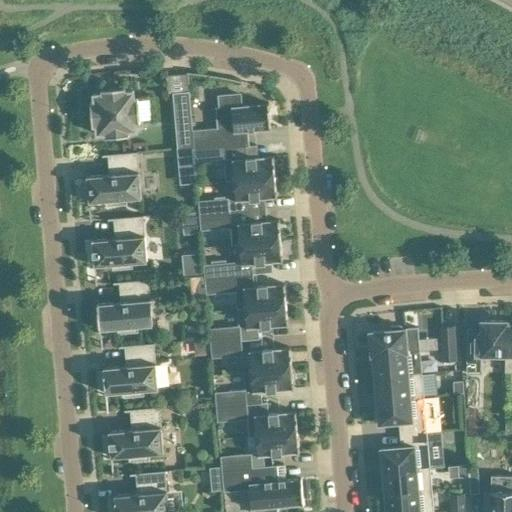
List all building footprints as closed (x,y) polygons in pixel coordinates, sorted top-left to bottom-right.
[(106,137),(130,135),(129,131),(137,130),(136,123),(140,122),(138,98),(134,98),(134,90),(126,91),(125,87),(101,89),(102,93),(94,94),(94,102),(90,102),(93,126),(97,126),(97,134),(105,133),(106,137)] [(191,124),(192,124),(190,90),(188,91),(188,92),(174,93),(177,125),(191,124)] [(217,127),(193,130),(195,147),(195,149),(225,147),(225,148),(250,146),(249,131),(271,129),(269,103),(241,105),(240,94),(219,96),(220,107),(216,107),(217,127)] [(196,164),(195,149),(194,147),(177,148),(179,165),(196,164)] [(226,162),(225,148),(225,147),(195,149),(196,164),(226,162)] [(87,175),(89,202),(107,200),(108,205),(127,203),(126,199),(142,197),(138,152),(103,155),(103,156),(109,155),(110,173),(87,175)] [(233,159),(234,180),(276,176),(274,155),(233,159)] [(276,176),(234,180),(236,197),(236,201),(247,200),(277,197),(276,176)] [(215,199),(199,200),(200,215),(230,212),(248,210),(247,200),(236,201),(236,197),(226,198),(226,196),(215,197),(215,199)] [(240,242),(240,244),(281,240),(279,219),(249,222),(248,210),(230,212),(200,215),(201,229),(230,227),(231,243),(240,242)] [(189,225),(200,225),(198,212),(188,213),(189,225)] [(92,239),(95,266),(113,264),(114,269),(132,267),(132,262),(147,261),(143,215),(108,218),(108,220),(114,219),(116,237),(92,239)] [(281,240),(240,244),(241,261),(226,262),(226,260),(212,261),(212,263),(204,264),(205,279),(254,275),(253,263),(283,261),(281,240)] [(238,308),(287,304),(285,283),(255,286),(254,275),(205,279),(207,293),(236,290),(238,308)] [(98,303),(100,329),(119,328),(119,333),(138,331),(137,326),(153,325),(149,279),(114,282),(114,284),(120,283),(121,301),(98,303)] [(259,327),(289,325),(287,304),(238,308),(239,325),(240,325),(241,339),(241,340),(260,338),(259,327)] [(482,355),(506,355),(506,320),(481,320),(481,329),(468,328),(468,342),(467,373),(482,373),(482,355)] [(209,328),(211,342),(241,339),(240,325),(239,325),(209,328)] [(372,355),(373,355),(407,352),(420,351),(418,327),(402,328),(402,325),(391,326),(392,329),(369,331),(372,355)] [(443,351),(456,350),(454,326),(440,327),(441,348),(443,348),(443,351)] [(241,339),(211,342),(212,357),(243,354),(241,340),(241,339)] [(195,356),(208,354),(207,342),(194,343),(195,356)] [(104,367),(106,393),(124,391),(125,396),(143,395),(143,390),(158,388),(154,343),(119,346),(120,347),(125,347),(127,365),(104,367)] [(249,350),(251,371),(292,368),(291,347),(249,350)] [(456,361),(456,350),(443,351),(443,348),(441,348),(442,361),(456,361)] [(409,373),(422,372),(420,351),(407,352),(373,355),(375,376),(409,373)] [(251,371),(245,372),(246,389),(248,404),(263,402),(262,391),(294,388),(292,368),(251,371)] [(422,372),(409,373),(375,376),(377,400),(424,397),(422,372)] [(453,382),(453,394),(464,393),(463,381),(453,382)] [(246,389),(243,389),(243,387),(231,388),(232,390),(216,391),(217,406),(247,404),(246,389)] [(401,434),(427,432),(424,397),(377,400),(378,410),(374,411),(375,421),(379,421),(379,423),(400,422),(401,434)] [(217,406),(218,421),(249,418),(247,404),(217,406)] [(109,431),(111,457),(130,455),(130,460),(149,458),(149,454),(164,452),(160,407),(125,410),(125,411),(131,411),(132,429),(109,431)] [(257,435),(298,432),(296,411),(255,414),(257,435)] [(468,419),(468,435),(483,435),(483,422),(483,419),(476,419),(468,419)] [(298,432),(257,435),(259,456),(300,452),(298,432)] [(427,432),(401,434),(402,446),(381,448),(381,450),(378,450),(379,461),(382,461),(383,471),(430,467),(427,432)] [(253,468),(253,467),(252,453),(221,455),(222,466),(222,470),(253,468)] [(459,477),(469,476),(469,468),(468,468),(468,464),(458,465),(459,477)] [(278,465),(253,467),(253,468),(222,470),(224,490),(224,491),(250,488),(252,507),(251,507),(251,509),(255,508),(255,511),(276,511),(276,506),(304,504),(302,478),(279,480),(278,465)] [(224,490),(222,470),(222,466),(210,467),(212,491),(224,490)] [(432,490),(430,467),(383,471),(385,494),(432,490)] [(479,480),(478,468),(469,468),(469,476),(470,481),(479,480)] [(169,511),(166,470),(131,473),(131,475),(136,474),(138,492),(115,494),(116,511),(169,511)] [(511,511),(511,474),(491,475),(491,491),(484,491),(484,509),(491,509),(490,511),(511,511)] [(480,493),(479,480),(470,481),(470,493),(480,493)] [(434,511),(432,490),(385,494),(386,511),(434,511)] [(464,493),(452,493),(452,503),(453,511),(465,511),(465,503),(464,493)]
